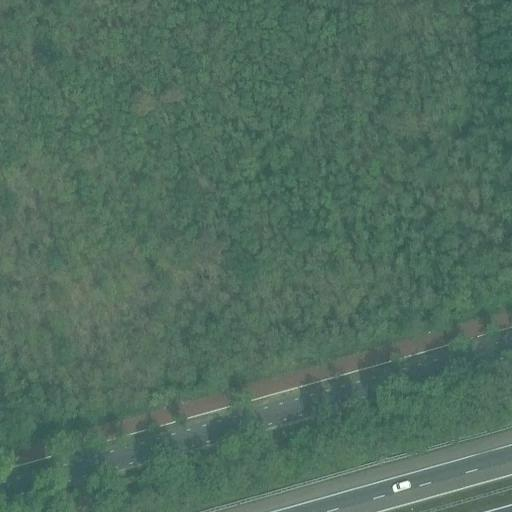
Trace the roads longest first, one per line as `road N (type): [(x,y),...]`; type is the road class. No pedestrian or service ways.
road 1 (tertiary): [(0,498),(511,351)]
road 2 (motorway): [(511,466),(346,511)]
